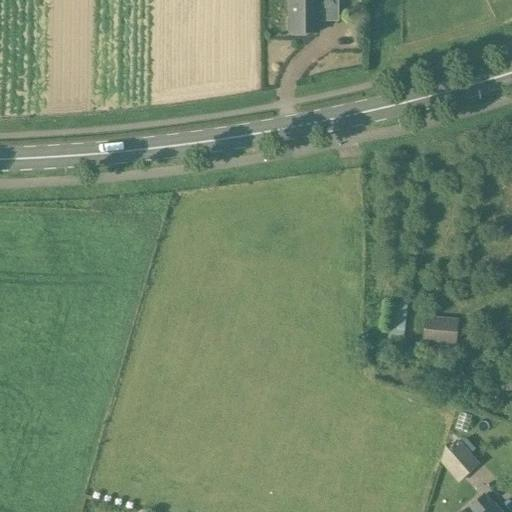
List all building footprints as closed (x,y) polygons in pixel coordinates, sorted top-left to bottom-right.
[(319,32),(319,16),(338,16),(337,0),(290,0),(290,19),(288,19),(288,30),(290,30),(290,32),(293,32),(293,35),(304,35),(304,32),(319,32)] [(392,302),(388,341),(404,343),(408,303),(392,302)] [(424,316),(422,342),(456,345),(458,319),(424,316)] [(469,473),(480,464),(461,442),(450,452),(469,473)] [(499,511),(484,495),(470,507),(473,511),(499,511)]
